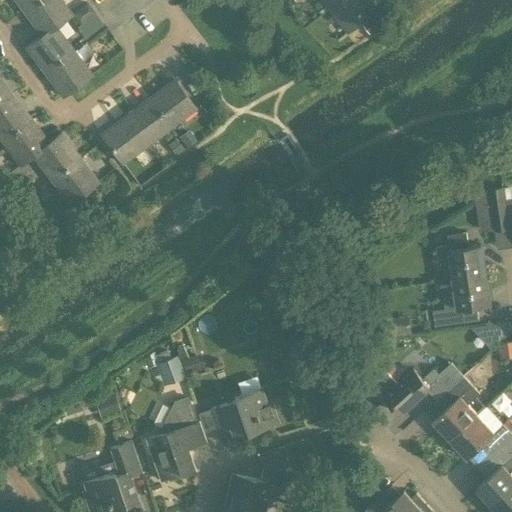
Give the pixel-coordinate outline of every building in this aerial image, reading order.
[(14,0),(23,11),(38,0),(14,0)] [(25,48),(70,14),(59,0),(38,0),(23,11),(41,35),(25,47),(25,48)] [(323,0),(330,8),(340,0),(323,0)] [(348,32),(377,10),(369,0),(340,0),(330,8),(348,32)] [(25,48),(43,72),(73,50),(55,26),(70,14),(25,48)] [(61,96),(90,75),(73,50),(43,72),(61,96)] [(0,104),(12,95),(0,78),(0,104)] [(170,127),(195,108),(173,80),(149,98),(170,127)] [(0,104),(0,139),(1,141),(30,119),(12,95),(0,104)] [(146,145),(170,127),(149,98),(125,116),(146,145)] [(146,145),(125,116),(100,134),(122,163),(146,145)] [(20,165),(32,156),(32,155),(49,144),(48,143),(30,119),(1,141),(20,165)] [(32,156),(50,179),(79,158),(61,134),(48,143),(49,144),(32,155),(32,156)] [(68,204),(97,182),(79,158),(50,179),(68,204)] [(489,188),(491,199),(495,229),(511,226),(511,197),(507,198),(507,197),(506,197),(504,186),(489,188)] [(448,234),(449,243),(436,244),(439,263),(451,261),(454,278),(486,274),(482,244),(469,245),(467,231),(448,234)] [(444,297),(445,308),(434,309),(436,324),(479,319),(477,303),(490,302),(486,274),(454,278),(456,295),(444,297)] [(412,333),(410,315),(385,318),(387,336),(412,333)] [(160,361),(167,382),(188,375),(181,354),(160,361)] [(414,368),(399,383),(384,366),(371,378),(386,394),(385,395),(401,412),(430,385),(440,395),(462,374),(451,362),(439,373),(434,367),(423,377),(414,368)] [(479,392),(462,374),(440,395),(449,405),(434,419),(450,437),(478,412),(468,402),(479,392)] [(245,433),(276,422),(271,407),(264,404),(259,388),(233,397),(234,401),(210,410),(216,428),(227,425),(231,434),(244,429),(245,433)] [(179,473),(193,468),(186,447),(201,442),(186,398),(174,402),(161,429),(162,433),(146,439),(160,480),(166,478),(168,481),(180,477),(179,473)] [(492,451),(495,449),(511,432),(511,431),(504,423),(495,431),(478,412),(450,437),(468,456),(483,442),(492,451)] [(503,458),(511,449),(511,432),(495,449),(503,458)] [(92,511),(118,511),(126,510),(124,506),(137,501),(129,476),(141,472),(130,441),(108,448),(109,449),(110,449),(116,469),(82,481),(85,490),(83,494),(88,509),(92,511)] [(511,456),(505,463),(504,462),(478,486),(493,502),(511,484),(511,456)] [(259,511),(262,502),(291,492),(281,463),(261,470),(259,480),(235,475),(227,511),(259,511)] [(511,511),(511,484),(493,502),(501,511),(511,511)] [(418,511),(428,503),(418,492),(412,497),(405,489),(389,504),(381,495),(365,509),(367,511),(379,511),(385,508),(388,511),(418,511)] [(436,511),(428,503),(418,511),(436,511)]
